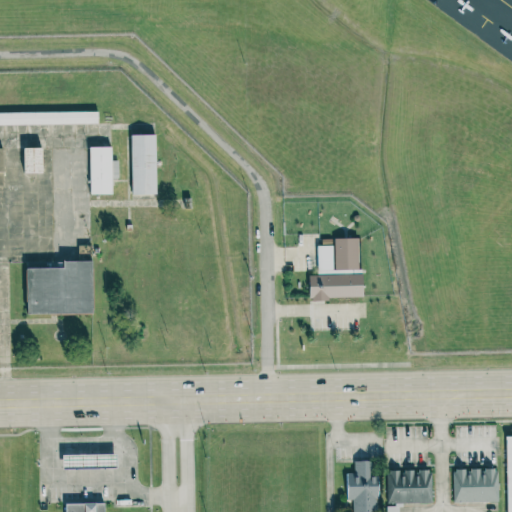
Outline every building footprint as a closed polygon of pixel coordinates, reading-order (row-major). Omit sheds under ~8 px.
[(0,113),(100,113),(100,125),(0,126),(0,113)] [(134,137),(157,137),(158,198),(135,199),(134,137)] [(26,150),(46,150),(47,176),(26,176),(26,150)] [(92,151),(114,151),(114,162),(120,162),(121,187),(115,186),(115,196),(92,196),(92,151)] [(511,210),(511,240),(505,249),(491,237),(511,210)] [(358,238),(318,239),(319,275),(359,274),(358,238)] [(26,260),(91,259),(92,316),(26,316),(26,260)] [(309,276),(309,299),(362,298),(362,274),(309,276)] [(116,454),(62,455),(62,470),(116,469),(116,454)] [(346,473),(346,500),(352,500),(352,511),(377,511),(377,475),(370,475),(370,461),(354,461),(354,473),(346,473)] [(498,502),(497,469),(452,470),(453,502),(498,502)] [(387,504),(432,503),(431,470),(401,471),(386,471),(387,504)] [(104,511),(104,503),(65,504),(64,511),(104,511)]
